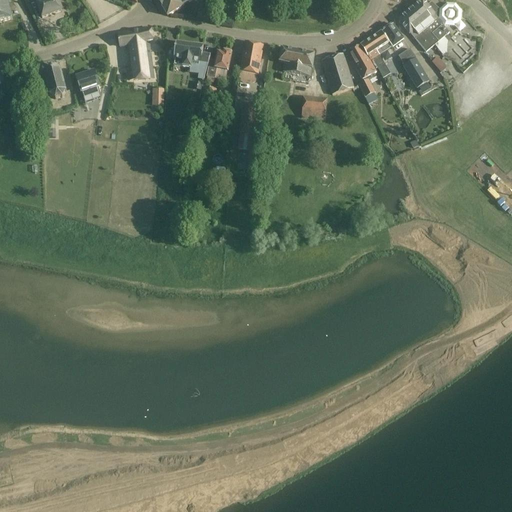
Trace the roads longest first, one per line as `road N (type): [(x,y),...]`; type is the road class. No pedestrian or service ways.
road 1 (tertiary): [(137,22),(313,41),(360,25),(376,0)]
road 2 (tertiary): [(0,64),(137,22)]
